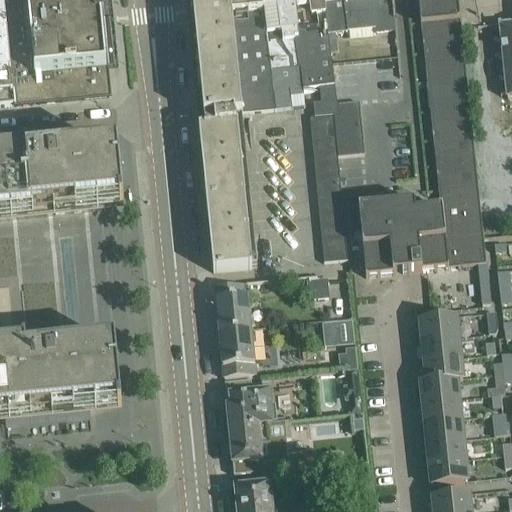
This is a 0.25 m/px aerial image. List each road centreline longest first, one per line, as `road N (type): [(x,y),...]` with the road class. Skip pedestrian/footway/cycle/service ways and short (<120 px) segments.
road 1 (secondary): [(198,505),(162,117)]
road 2 (residential): [(415,511),(393,296)]
road 3 (residential): [(0,133),(162,117)]
